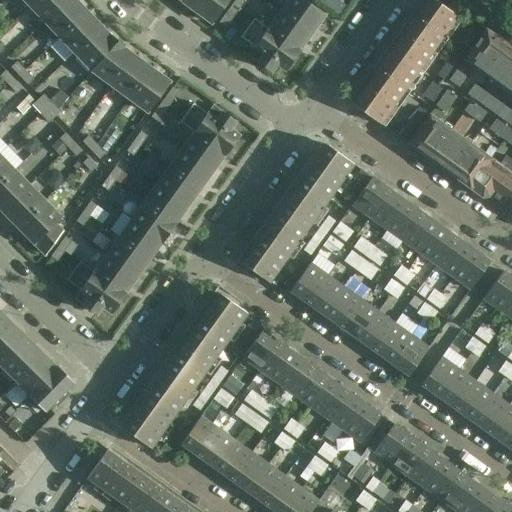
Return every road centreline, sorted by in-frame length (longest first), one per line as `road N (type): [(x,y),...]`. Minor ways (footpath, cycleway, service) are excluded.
road 1 (residential): [(203,254),(511,478)]
road 2 (residential): [(511,253),(312,113)]
road 3 (residential): [(118,0),(297,129)]
road 4 (residential): [(113,378),(0,266)]
road 5 (residential): [(203,254),(297,129)]
road 6 (residential): [(219,511),(92,420)]
road 7 (residential): [(113,378),(203,254)]
road 8 (residential): [(312,113),(389,0)]
